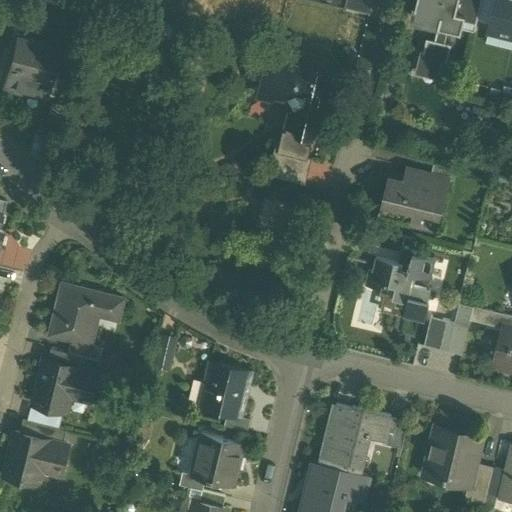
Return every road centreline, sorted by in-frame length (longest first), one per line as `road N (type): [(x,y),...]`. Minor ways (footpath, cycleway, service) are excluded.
road 1 (residential): [(307,359),(375,71)]
road 2 (residential): [(68,218),(190,313),(307,359)]
road 3 (residential): [(307,359),(511,403)]
road 4 (residential): [(68,218),(37,266),(0,385)]
road 5 (residential): [(270,511),(307,359)]
